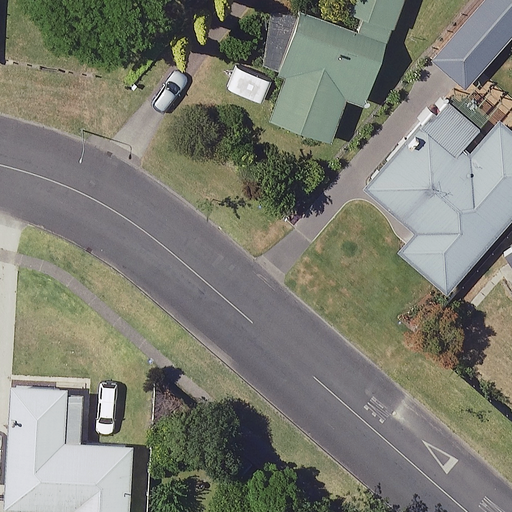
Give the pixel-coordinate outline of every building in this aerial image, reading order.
[(381,29),(297,0),(291,0),(269,61),(280,65),(265,107),(326,129),(340,90),(357,96),(381,29)] [(392,0),(334,0),(334,1),(386,19),(392,0)] [(511,20),(511,0),(469,0),(425,50),(459,80),(511,20)] [(412,114),(356,177),(407,222),(391,241),(439,283),(511,198),(511,125),(492,109),(462,144),(452,135),(445,143),(412,114)] [(511,268),(501,276),(511,292),(511,268)] [(57,376),(2,373),(0,407),(0,496),(61,500),(60,511),(119,511),(124,432),(55,428),(57,376)]
